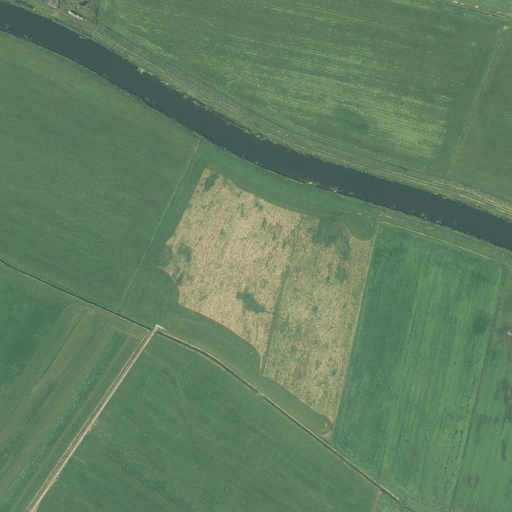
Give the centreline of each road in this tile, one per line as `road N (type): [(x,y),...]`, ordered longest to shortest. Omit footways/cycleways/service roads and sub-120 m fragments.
road 1 (track): [(24,0),(297,142),(511,212)]
road 2 (track): [(157,326),(31,511)]
